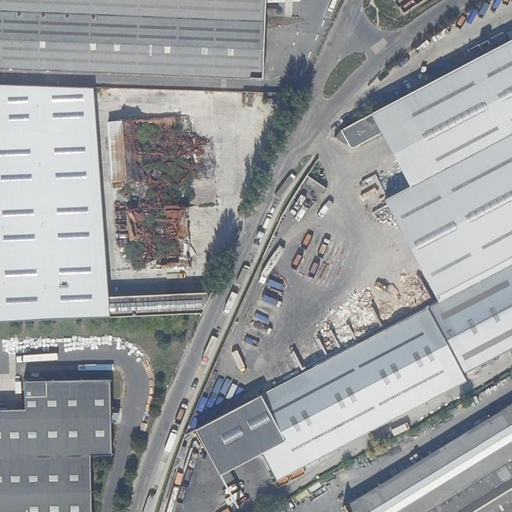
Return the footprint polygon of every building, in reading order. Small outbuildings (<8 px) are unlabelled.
[(263,0),(0,0),(0,67),(260,78),(263,0)] [(340,129),(336,135),(340,139),(344,137),(349,147),(352,149),(381,134),(400,171),(378,183),(415,255),(412,256),(437,300),(511,260),(511,38),(460,66),(458,67),(461,73),(374,118),(371,113),(365,117),(353,123),(340,129)] [(0,325),(108,321),(91,90),(41,88),(0,88),(0,325)] [(185,207),(216,205),(210,113),(107,120),(111,182),(123,181),(129,271),(189,267),(185,207)] [(271,387),(237,404),(262,452),(276,478),(464,379),(461,374),(485,361),(487,366),(493,362),(491,358),(511,346),(511,260),(437,300),(382,329),(314,364),(271,387)] [(107,297),(108,317),(199,313),(208,292),(107,297)] [(0,511),(88,511),(88,459),(109,459),(107,383),(43,384),(43,382),(21,382),(22,413),(0,413),(0,511)] [(262,452),(237,404),(192,427),(217,475),(262,452)] [(511,511),(511,404),(497,413),(382,484),(342,509),(343,511),(511,511)]
